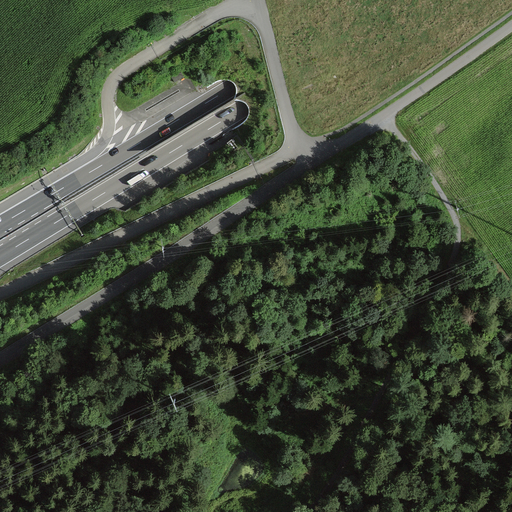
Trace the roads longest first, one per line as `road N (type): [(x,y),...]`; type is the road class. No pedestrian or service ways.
road 1 (unclassified): [(511,25),(0,359)]
road 2 (motorway): [(0,257),(416,0)]
road 3 (track): [(311,511),(453,259),(455,233),(441,193),(381,116)]
road 4 (motorway): [(370,0),(0,224)]
road 5 (track): [(62,511),(188,327),(239,208)]
